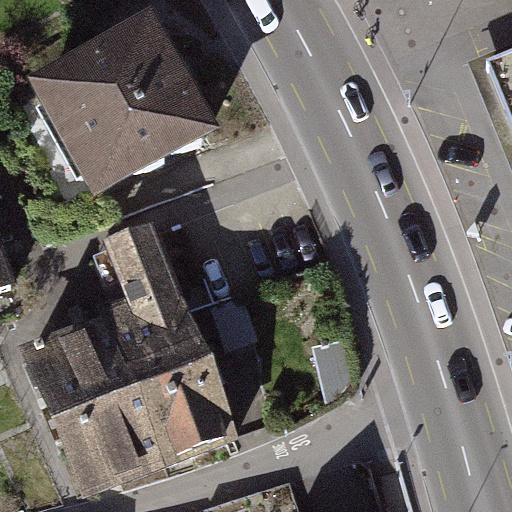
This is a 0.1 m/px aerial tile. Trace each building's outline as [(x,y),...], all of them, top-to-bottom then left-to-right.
[(66,0),(84,24),(117,0),(66,0)] [(146,36),(15,106),(79,225),(210,154),(146,36)] [(511,61),(477,76),(511,160),(511,61)] [(118,316),(24,359),(88,511),(90,511),(246,450),(161,231),(91,257),(118,316)] [(0,241),(0,302),(23,295),(4,241),(0,241)]
